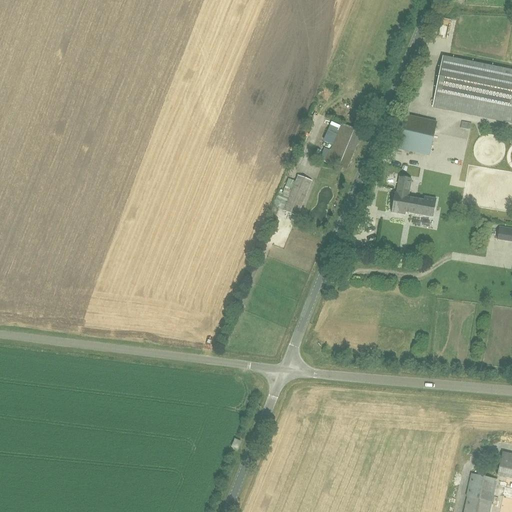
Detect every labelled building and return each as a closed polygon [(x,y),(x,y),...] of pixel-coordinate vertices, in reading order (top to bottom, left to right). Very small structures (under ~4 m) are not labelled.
[(511,122),(511,70),(503,69),(442,57),(432,106),(493,118),(511,122)] [(407,116),(399,149),(429,156),(436,123),(407,116)] [(347,171),(361,132),(341,123),(330,151),(324,148),(320,158),(347,171)] [(298,216),(312,181),(298,176),(295,182),(289,179),(283,194),(279,192),(273,206),(278,208),(278,209),(298,216)] [(395,193),(391,213),(405,216),(406,214),(433,218),(436,199),(424,197),(424,201),(408,198),(412,180),(399,177),(396,194),(395,193)] [(237,450),(241,442),(235,440),(232,447),(237,450)] [(511,454),(502,453),(497,477),(507,479),(506,482),(511,483),(511,454)] [(492,503),(497,480),(471,475),(466,497),(468,498),(464,511),(488,511),(491,503),(492,503)]
